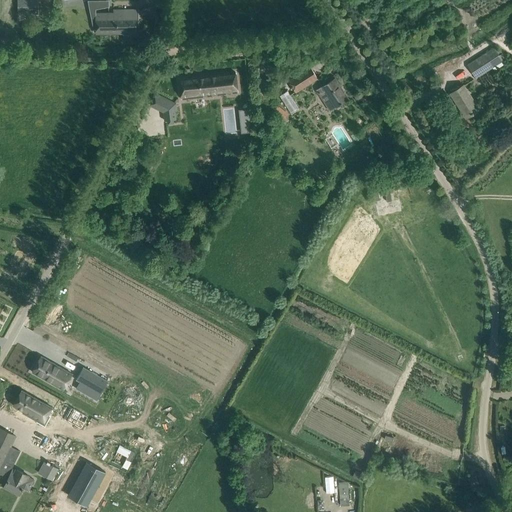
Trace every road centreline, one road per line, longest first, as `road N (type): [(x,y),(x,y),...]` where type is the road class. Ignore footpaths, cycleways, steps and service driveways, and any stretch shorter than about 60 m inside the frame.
road 1 (unclassified): [(507,511),(485,454),(495,320),(487,263),(327,0)]
road 2 (unclassified): [(0,364),(156,67),(167,0)]
road 3 (track): [(0,60),(160,57),(353,38)]
